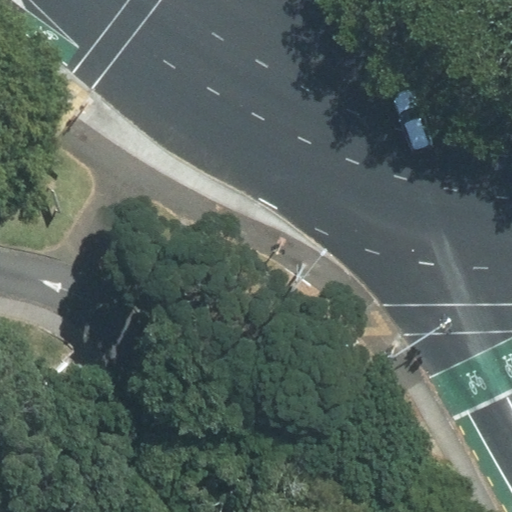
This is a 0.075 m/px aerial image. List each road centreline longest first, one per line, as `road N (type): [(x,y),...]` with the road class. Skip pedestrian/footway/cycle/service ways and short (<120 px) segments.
road 1 (primary): [(441,114),(247,47),(182,0)]
road 2 (primary): [(511,277),(441,114)]
